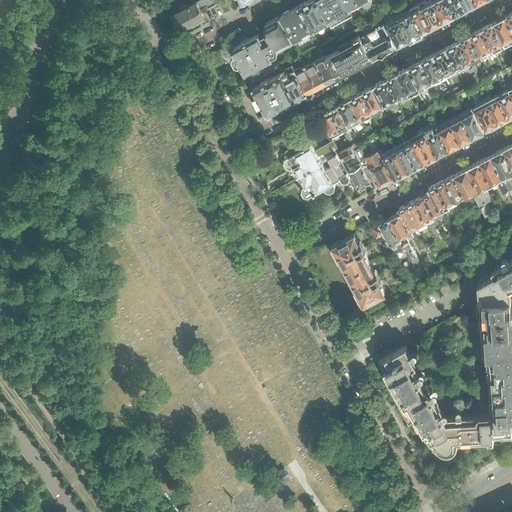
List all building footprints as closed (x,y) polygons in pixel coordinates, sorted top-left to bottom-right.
[(205,17),(201,9),(207,5),(204,0),(199,0),(189,6),(188,4),(178,9),(179,11),(171,16),(180,31),(205,17)] [(318,0),(307,0),(299,5),(312,30),(329,21),(318,0)] [(345,0),(318,0),(329,21),(331,25),(353,14),(349,7),(345,0)] [(425,0),(419,4),(420,6),(431,27),(442,21),(431,0),(430,0),(426,2),(425,0)] [(454,15),(445,0),(431,0),(442,21),(454,15)] [(466,9),(460,0),(445,0),(454,15),(466,9)] [(475,0),(460,0),(466,9),(477,3),(475,0)] [(411,8),(409,9),(410,10),(422,32),(431,27),(420,6),(419,4),(411,8)] [(312,30),(299,5),(281,15),(293,39),(294,39),(303,34),(305,37),(313,32),(312,30)] [(422,32),(410,10),(398,16),(410,39),(422,32)] [(293,39),(281,15),(265,24),(265,32),(266,33),(260,36),(272,58),(277,54),(279,47),(293,40),(293,39)] [(410,39),(398,16),(386,22),(398,45),(410,39)] [(511,41),(511,29),(505,16),(493,22),(505,45),(511,41)] [(486,26),(482,28),(494,51),(495,53),(502,50),(501,47),(505,45),(493,22),(486,26)] [(396,46),(387,28),(372,36),(366,26),(361,29),(369,46),(367,47),(373,58),(374,58),(373,58),(396,46)] [(326,55),(325,55),(336,77),(337,76),(337,77),(373,58),(367,47),(369,46),(361,29),(360,27),(351,32),(355,40),(326,55)] [(482,28),(470,34),(482,57),(487,55),(488,57),(495,53),(494,51),(482,28)] [(272,58),(260,36),(259,33),(248,39),(243,42),(233,48),(236,54),(236,55),(233,57),(231,60),(235,66),(238,67),(242,65),(242,66),(246,72),(272,58)] [(482,57),(470,34),(458,40),(470,63),(482,57)] [(458,40),(421,60),(433,82),(435,84),(446,78),(449,84),(451,82),(447,75),(457,69),(458,72),(466,67),(470,66),(470,63),(458,40)] [(315,60),(320,70),(321,70),(322,72),(322,73),(326,82),(336,77),(325,55),(315,60)] [(315,60),(305,65),(311,75),(312,76),(313,78),(312,79),(317,87),(326,82),(322,73),(322,72),(321,70),(320,70),(315,60)] [(421,60),(408,67),(421,90),(424,97),(430,94),(426,86),(433,82),(421,60)] [(307,93),(307,92),(296,71),(295,69),(288,72),(287,70),(284,71),(279,62),(275,63),(278,68),(280,73),(294,99),(299,97),(299,96),(306,93),(307,93)] [(251,83),(278,68),(275,63),(253,76),(248,78),(251,83)] [(198,72),(199,68),(198,66),(194,65),(192,67),(191,70),(192,72),(196,73),(198,72)] [(305,65),(296,71),(307,92),(317,87),(312,79),(313,78),(312,76),(311,75),(305,65)] [(421,90),(408,67),(397,73),(409,96),(421,90)] [(294,99),(280,73),(268,80),(267,78),(259,83),(260,84),(253,87),(257,95),(254,97),(253,101),(255,106),(259,107),(263,105),(267,113),(266,113),(267,114),(268,113),(275,110),(279,107),(282,106),(287,103),(294,99)] [(397,73),(386,79),(397,100),(404,96),(405,98),(409,96),(397,73)] [(397,100),(386,79),(376,84),(385,102),(384,103),(386,106),(387,106),(389,107),(392,106),(392,103),(397,100)] [(372,86),(360,92),(372,114),(377,111),(384,107),(382,104),(373,86),(372,86)] [(165,87),(155,87),(155,95),(165,95),(165,87)] [(504,94),(498,97),(509,117),(511,116),(511,96),(508,89),(503,91),(504,94)] [(360,92),(349,98),(361,120),(372,114),(360,92)] [(498,97),(497,94),(492,97),(491,94),(484,98),(485,100),(498,124),(509,117),(498,97)] [(349,98),(338,103),(348,122),(349,124),(350,125),(350,126),(361,120),(349,98)] [(498,124),(485,100),(473,107),(486,130),(498,124)] [(348,122),(338,103),(320,113),(332,138),(345,131),(343,128),(350,125),(349,124),(348,122)] [(472,107),(460,113),(461,116),(473,137),(480,133),(484,131),(473,110),(472,107)] [(460,113),(448,119),(450,123),(461,143),(468,139),(473,137),(461,116),(460,113)] [(448,119),(437,125),(439,129),(440,128),(450,149),(457,145),(461,143),(450,123),(448,119)] [(434,121),(423,127),(425,130),(438,155),(445,151),(450,149),(449,149),(450,149),(440,128),(439,129),(437,125),(434,121)] [(431,159),(438,155),(425,130),(418,134),(431,159)] [(431,159),(418,134),(411,138),(424,162),(431,159)] [(424,162),(411,138),(403,142),(416,166),(424,162)] [(323,161),(319,155),(324,151),(328,158),(330,157),(340,151),(333,139),(316,150),(311,143),(295,153),(284,159),(285,160),(284,163),(287,168),(290,168),(290,169),(295,166),(300,175),(323,161)] [(416,166),(403,142),(396,145),(409,170),(416,166)] [(509,145),(503,148),(511,165),(511,143),(509,145)] [(355,150),(354,148),(352,145),(340,151),(342,156),(343,158),(349,155),(355,166),(349,169),(358,187),(371,181),(355,150)] [(409,170),(396,145),(389,149),(402,174),(409,170)] [(376,178),(365,156),(366,155),(362,146),(355,150),(371,181),(376,178)] [(395,177),(384,155),(380,148),(366,155),(365,156),(376,178),(380,186),(395,177)] [(495,152),(491,154),(501,175),(503,177),(508,187),(511,193),(511,194),(511,193),(511,180),(510,175),(511,174),(511,165),(503,148),(496,152),(495,152)] [(350,176),(340,158),(342,156),(340,151),(330,157),(334,164),(330,166),(328,164),(326,165),(324,161),(323,161),(300,175),(305,184),(303,186),(302,190),(304,194),(309,195),(317,190),(317,191),(324,186),(324,187),(325,186),(326,190),(331,191),(334,188),(335,184),(334,182),(341,179),(342,181),(346,182),(349,180),(350,176)] [(391,152),(384,155),(395,177),(402,174),(391,152)] [(486,157),(479,161),(492,185),(494,189),(500,186),(502,191),(506,189),(508,187),(503,177),(501,175),(491,154),(486,157)] [(492,185),(479,161),(472,164),(468,166),(486,200),(491,198),(490,197),(491,196),(486,188),(492,185)] [(463,169),(454,174),(466,196),(467,198),(475,194),(485,215),(488,214),(491,212),(486,200),(468,166),(463,169)] [(466,196),(454,174),(445,179),(457,201),(466,196)] [(445,179),(437,183),(449,206),(457,202),(457,201),(445,179)] [(437,183),(428,187),(430,191),(431,190),(441,211),(449,206),(437,183)] [(426,193),(423,195),(435,218),(443,214),(441,211),(431,190),(430,191),(426,193)] [(419,197),(415,199),(427,222),(429,226),(437,222),(435,218),(423,195),(419,197)] [(410,201),(407,203),(419,226),(427,222),(415,199),(410,201)] [(403,205),(398,207),(401,211),(411,231),(419,226),(407,203),(403,205)] [(414,236),(411,231),(401,211),(389,217),(405,248),(414,263),(420,260),(409,239),(414,236)] [(389,217),(379,223),(384,233),(395,253),(405,248),(389,217)] [(371,227),(376,237),(382,234),(384,233),(379,223),(371,227)] [(295,230),(293,226),(291,227),(291,226),(287,225),(286,226),(285,224),(282,226),(283,228),(284,228),(286,231),(289,232),(292,230),(293,231),(295,230)] [(372,261),(362,243),(360,244),(354,233),(341,240),(340,238),(332,243),(349,274),(372,261)] [(425,238),(417,243),(419,247),(423,247),(429,245),(425,238)] [(390,251),(388,246),(381,250),(383,255),(390,251)] [(511,307),(511,305),(511,304),(511,296),(511,297),(511,296),(511,294),(511,288),(511,287),(511,256),(496,265),(494,272),(491,273),(478,280),(480,301),(480,309),(477,310),(477,319),(485,318),(485,322),(478,323),(478,332),(482,332),(484,362),(488,362),(489,375),(492,375),(494,395),(490,396),(491,405),(492,405),(492,412),(445,415),(427,382),(424,384),(414,366),(410,360),(411,359),(412,358),(413,357),(406,344),(379,359),(389,378),(386,380),(397,400),(400,398),(413,422),(416,420),(424,435),(427,433),(432,442),(434,445),(437,448),(441,451),(444,452),(448,453),(450,452),(453,450),(455,448),(457,445),(458,442),(503,439),(503,435),(511,434),(511,307)] [(385,291),(379,280),(381,278),(372,261),(349,274),(364,302),(385,291)] [(290,477),(284,468),(273,476),(279,485),(290,477)]
